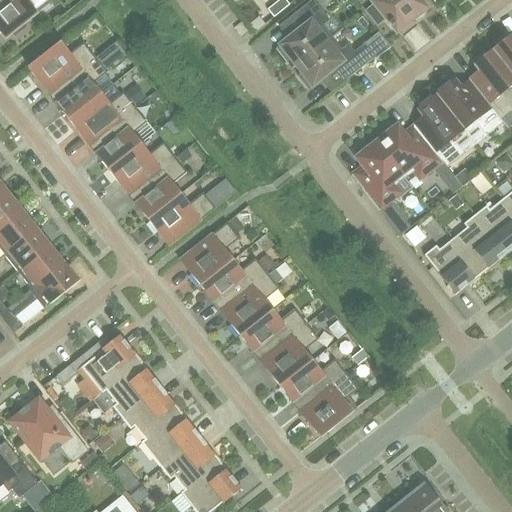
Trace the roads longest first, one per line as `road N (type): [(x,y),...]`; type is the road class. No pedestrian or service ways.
road 1 (residential): [(313,492),(136,269)]
road 2 (residential): [(473,365),(310,151)]
road 3 (residential): [(310,151),(501,0)]
road 4 (residential): [(136,269),(0,96)]
road 5 (residential): [(310,151),(187,0)]
road 6 (residential): [(136,269),(0,376)]
road 7 (tertiary): [(313,492),(420,409)]
road 8 (residential): [(502,511),(420,409)]
